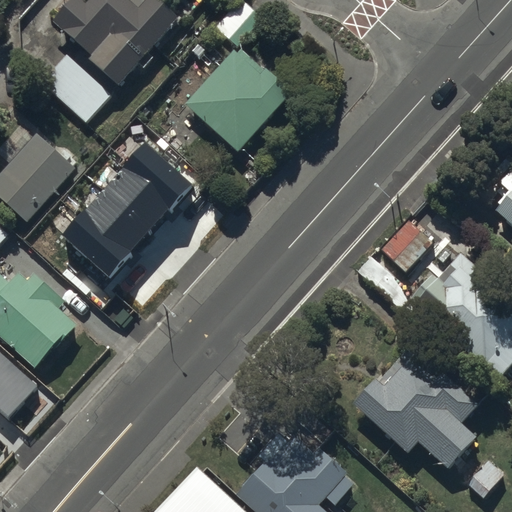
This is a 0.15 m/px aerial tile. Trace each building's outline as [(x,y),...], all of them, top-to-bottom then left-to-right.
[(50,32),(120,94),(179,27),(152,2),(146,8),(137,0),(84,0),(81,4),(78,1),(50,32)] [(219,35),(240,54),(264,26),(243,8),(219,35)] [(189,115),(242,163),(294,105),(240,58),(189,115)] [(177,73),(162,59),(143,80),(158,94),(177,73)] [(41,89),(87,129),(111,102),(65,62),(41,89)] [(147,143),(63,235),(111,278),(195,186),(147,143)] [(73,179),(34,144),(0,181),(0,207),(26,231),(73,179)] [(502,217),(497,222),(511,235),(511,178),(500,192),(509,201),(498,213),(502,217)] [(411,225),(381,256),(404,278),(433,247),(411,225)] [(415,312),(412,316),(498,391),(511,374),(511,310),(492,294),(496,290),(474,271),(471,273),(459,263),(438,288),(432,283),(411,308),(415,312)] [(0,338),(35,370),(77,322),(60,307),(68,298),(36,270),(29,278),(20,271),(12,281),(0,269),(0,338)] [(40,386),(0,350),(0,410),(10,419),(40,386)] [(433,392),(401,363),(353,417),(409,466),(420,454),(468,497),(470,494),(484,506),(505,483),(488,468),(483,474),(467,459),(476,448),(461,435),(477,416),(440,384),(433,392)] [(258,463),(234,491),(257,511),(332,511),(319,500),(349,466),(302,425),(286,443),(272,430),(257,448),(267,457),(260,465),(258,463)] [(244,511),(195,467),(154,511),(244,511)]
